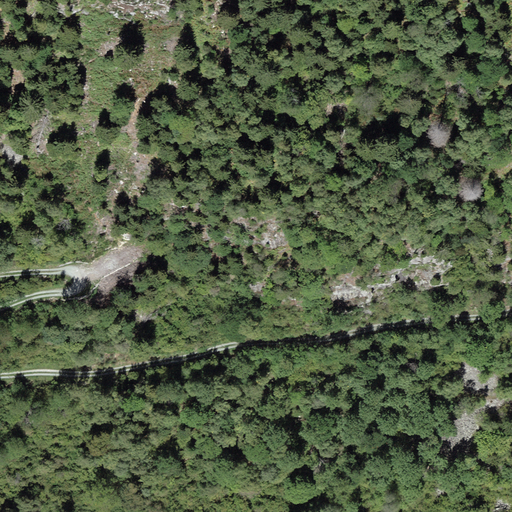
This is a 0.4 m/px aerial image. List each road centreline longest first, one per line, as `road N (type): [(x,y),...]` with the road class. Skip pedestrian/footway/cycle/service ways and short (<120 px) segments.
road 1 (track): [(511,311),(390,321),(73,374)]
road 2 (track): [(0,309),(46,291),(85,290),(88,280),(72,270),(0,273)]
